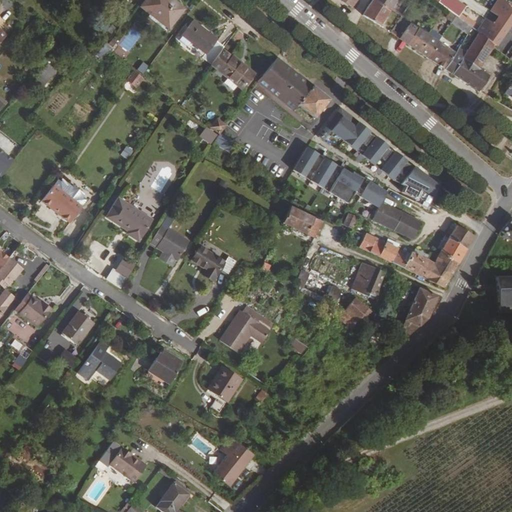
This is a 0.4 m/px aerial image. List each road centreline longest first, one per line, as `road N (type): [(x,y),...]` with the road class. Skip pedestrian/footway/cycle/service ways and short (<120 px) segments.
road 1 (tertiary): [(247,511),(446,317),(509,197)]
road 2 (tertiary): [(509,197),(283,0)]
road 3 (track): [(511,396),(406,436),(276,511)]
road 4 (residential): [(188,344),(0,218)]
road 5 (unknown): [(228,511),(129,444),(116,445),(101,468)]
road 6 (unknown): [(337,95),(293,152),(256,146),(254,124),(265,108)]
road 7 (unknown): [(220,0),(337,95)]
